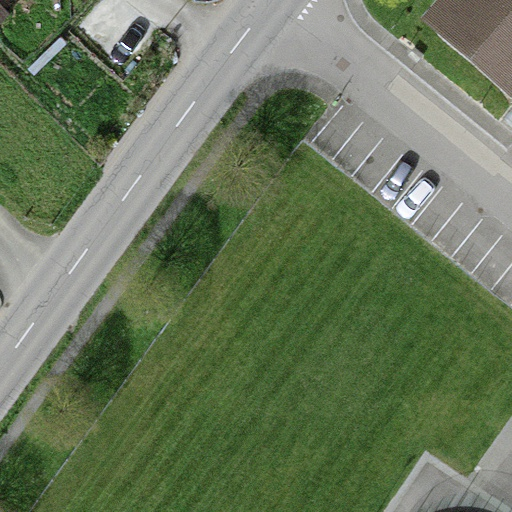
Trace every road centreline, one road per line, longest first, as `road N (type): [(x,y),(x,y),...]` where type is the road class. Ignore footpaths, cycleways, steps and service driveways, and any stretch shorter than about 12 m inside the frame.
road 1 (secondary): [(271,0),(0,366)]
road 2 (residential): [(511,191),(274,0)]
